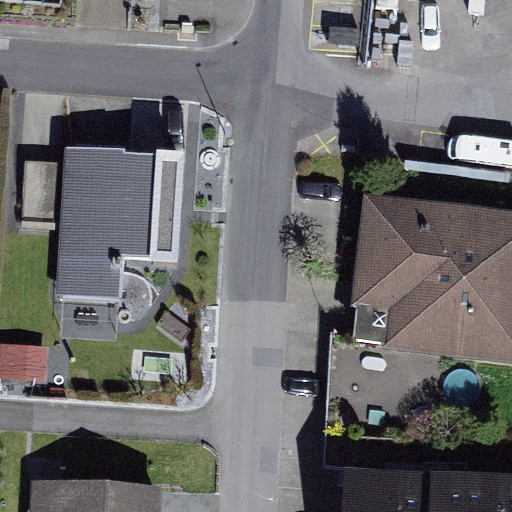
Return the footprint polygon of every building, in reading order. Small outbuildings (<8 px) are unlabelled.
[(62,161),(26,160),(24,230),(60,232),(62,161)] [(67,160),(59,299),(121,302),(124,262),(171,265),(177,167),(67,160)] [(511,216),(364,201),(353,304),(390,308),(386,352),(511,364),(511,216)] [(52,346),(4,349),(6,386),(55,383),(52,346)] [(164,511),(165,502),(37,495),(35,511),(164,511)] [(511,511),(511,504),(353,496),(352,511),(511,511)]
